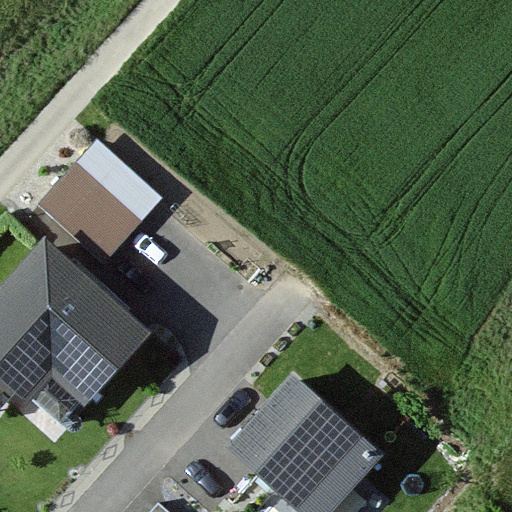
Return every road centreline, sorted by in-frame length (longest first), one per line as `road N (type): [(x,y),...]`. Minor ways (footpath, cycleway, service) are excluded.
road 1 (residential): [(70,511),(238,332)]
road 2 (track): [(158,0),(0,176)]
